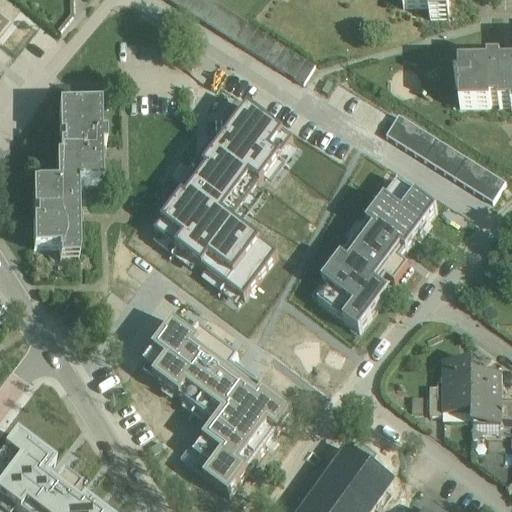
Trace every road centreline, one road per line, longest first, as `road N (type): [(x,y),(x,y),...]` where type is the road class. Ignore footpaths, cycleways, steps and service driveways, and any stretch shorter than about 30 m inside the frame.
road 1 (residential): [(49,348),(151,511)]
road 2 (residential): [(511,507),(356,395)]
road 3 (residential): [(0,139),(118,0)]
road 4 (residential): [(264,511),(356,395)]
road 5 (residential): [(356,395),(432,300)]
